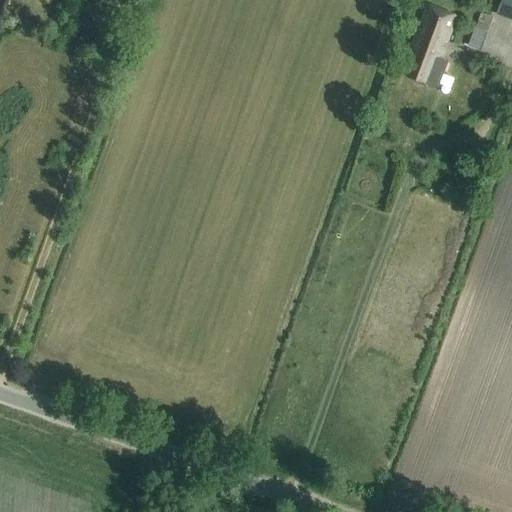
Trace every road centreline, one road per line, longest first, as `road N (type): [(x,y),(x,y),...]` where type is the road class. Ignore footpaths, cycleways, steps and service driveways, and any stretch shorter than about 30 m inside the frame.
road 1 (track): [(292,498),(385,238),(425,154),(474,133),(496,92)]
road 2 (track): [(0,378),(133,0)]
road 3 (unclassified): [(330,511),(0,395)]
